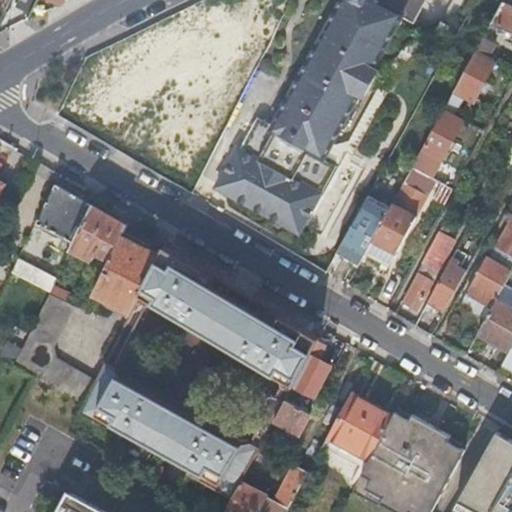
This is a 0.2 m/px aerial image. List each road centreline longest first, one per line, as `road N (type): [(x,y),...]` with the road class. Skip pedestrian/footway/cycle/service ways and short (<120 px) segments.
road 1 (residential): [(0,109),(511,413)]
road 2 (secondary): [(0,72),(141,0)]
